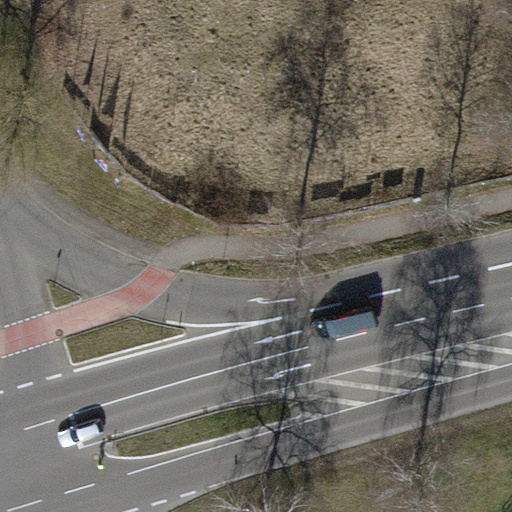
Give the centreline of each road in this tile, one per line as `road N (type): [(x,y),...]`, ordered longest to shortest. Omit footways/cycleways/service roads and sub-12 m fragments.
road 1 (unclassified): [(408,347),(151,298),(60,259),(0,206)]
road 2 (primary): [(408,347),(0,466)]
